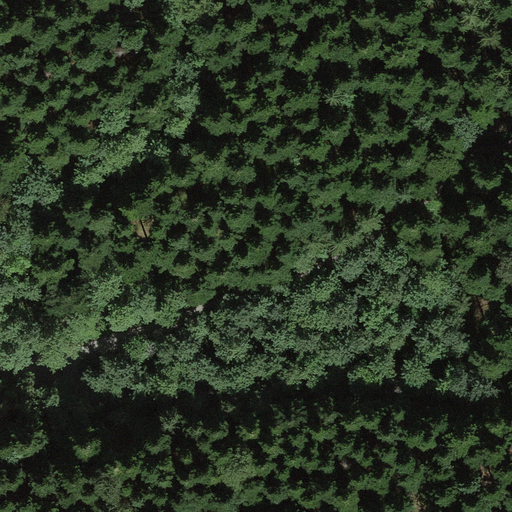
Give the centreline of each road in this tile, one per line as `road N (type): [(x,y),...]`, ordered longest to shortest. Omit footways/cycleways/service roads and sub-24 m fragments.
road 1 (track): [(0,366),(76,357),(308,268),(451,169),(511,142)]
road 2 (track): [(26,368),(110,392),(401,381),(511,392)]
